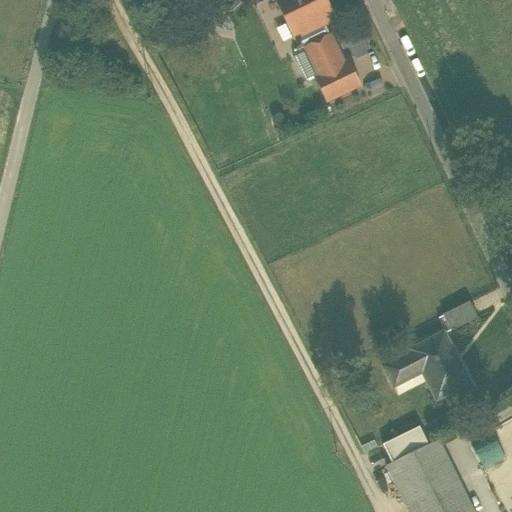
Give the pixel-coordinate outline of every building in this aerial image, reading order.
[(273,0),(293,39),(324,25),(334,20),(324,0),(273,0)] [(324,25),(293,39),(297,48),(301,46),(302,48),(304,47),(329,35),(324,25)] [(318,78),(343,66),(329,35),(304,47),(318,78)] [(302,48),(301,46),(297,48),(295,49),(296,53),(295,54),(293,58),(304,81),(308,82),(314,79),(318,78),(304,47),(302,48)] [(314,79),(325,102),(359,85),(349,63),(343,66),(318,78),(314,79)] [(444,316),(451,331),(475,319),(467,304),(444,316)] [(420,369),(436,400),(468,384),(442,335),(410,351),(411,352),(383,367),(391,383),(420,369)] [(382,446),(391,464),(427,446),(418,428),(382,446)] [(459,511),(472,511),(437,441),(427,446),(459,511)] [(385,467),(407,511),(459,511),(427,446),(391,464),(385,467)]
